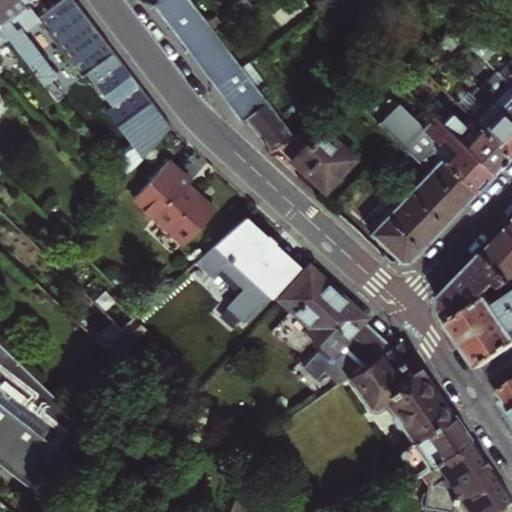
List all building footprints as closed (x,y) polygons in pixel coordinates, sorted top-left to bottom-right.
[(24,1),(23,0),(0,0),(0,28),(9,41),(57,103),(63,98),(50,80),(56,75),(24,33),(39,21),(36,18),(24,1)] [(39,21),(46,30),(77,6),(73,0),(72,0),(59,0),(36,18),(39,21)] [(154,0),(151,3),(154,7),(173,31),(241,122),(245,118),(265,102),(253,86),(241,70),(188,0),(154,0)] [(442,0),(402,0),(447,58),(470,46),(475,43),(442,0)] [(46,30),(53,39),(85,16),(81,11),(77,6),(46,30)] [(53,39),(63,52),(94,28),(89,22),(85,16),(53,39)] [(0,47),(9,41),(0,28),(0,47)] [(63,52),(72,64),(104,40),(99,33),(94,28),(63,52)] [(475,43),(470,46),(486,60),(502,43),(493,33),(475,43)] [(72,64),(81,75),(85,73),(113,51),(107,44),(104,40),(72,64)] [(106,110),(118,125),(150,100),(131,76),(113,51),(85,73),(111,106),(106,110)] [(511,71),(511,60),(498,73),(505,79),(511,71)] [(249,64),(241,70),(253,86),(261,81),(249,64)] [(479,89),(511,120),(511,86),(505,79),(498,73),(496,71),(479,89)] [(470,116),(510,154),(511,152),(511,120),(479,89),(475,85),(466,94),(479,107),(470,116)] [(479,107),(466,94),(464,93),(455,102),(470,116),(479,107)] [(118,125),(129,140),(161,115),(155,107),(150,100),(118,125)] [(293,138),(265,102),(245,118),(250,124),(269,150),(277,147),(293,138)] [(442,115),(442,116),(445,113),(448,117),(452,113),(463,123),(470,116),(455,102),(442,115)] [(394,113),(475,191),(484,182),(493,172),(436,117),(425,107),(413,119),(400,106),(394,113)] [(429,171),(463,203),(469,197),(475,191),(394,113),(383,127),(429,171)] [(436,117),(493,172),(503,162),(510,154),(470,116),(463,123),(452,113),(448,117),(445,113),(442,116),(442,115),(440,113),(436,117)] [(131,147),(142,157),(169,126),(161,115),(129,140),(134,145),(131,147)] [(306,174),(324,191),(356,158),(319,125),(293,138),(277,147),(306,174)] [(142,157),(131,147),(113,163),(125,175),(142,157)] [(131,197),(182,244),(214,209),(195,191),(186,183),(189,180),(166,159),(131,197)] [(429,171),(371,233),(400,262),(408,261),(425,243),(448,219),(463,203),(429,171)] [(275,240),(246,214),(197,259),(212,273),(218,266),(242,288),(229,303),(249,322),(302,264),(275,240)] [(511,231),(508,228),(496,241),(484,253),(488,257),(511,280),(511,231)] [(451,324),(491,297),(488,293),(499,282),(505,287),(511,281),(511,280),(488,257),(484,253),(473,264),(442,296),(441,311),(451,324)] [(347,377),(389,346),(361,320),(364,317),(350,304),(307,265),(275,299),(308,327),(301,335),(317,349),(299,370),(311,381),(320,372),(335,386),(347,377)] [(481,367),(511,345),(511,295),(497,306),(491,297),(451,324),(464,343),(481,367)] [(145,331),(133,318),(121,330),(104,348),(116,360),(145,331)] [(104,348),(121,330),(111,321),(94,338),(104,348)] [(415,439),(452,413),(432,384),(431,385),(425,376),(426,376),(419,366),(412,355),(410,356),(400,341),(401,340),(400,338),(389,346),(347,377),(373,413),(390,402),(415,439)] [(511,345),(481,367),(485,374),(489,379),(498,392),(511,382),(511,345)] [(0,466),(44,500),(74,462),(68,459),(87,431),(0,349),(0,466)] [(511,382),(498,392),(504,401),(511,412),(511,382)] [(428,467),(469,438),(462,427),(452,413),(415,439),(411,441),(428,467)] [(489,511),(511,498),(491,469),(469,438),(428,467),(419,473),(427,484),(426,488),(423,488),(421,490),(418,493),(417,496),(416,500),(416,504),(418,508),(421,511),(438,511),(439,511),(441,509),(449,511),(489,511)] [(236,490),(228,511),(258,511),(264,497),(226,462),(216,473),(236,490)]
